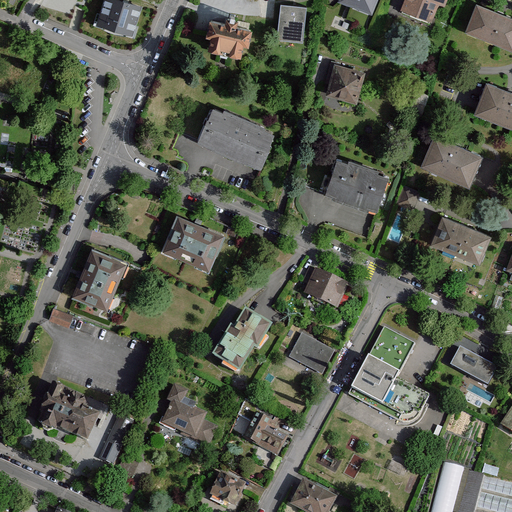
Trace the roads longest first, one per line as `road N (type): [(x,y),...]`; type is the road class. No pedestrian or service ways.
road 1 (residential): [(104,156),(390,281)]
road 2 (residential): [(35,315),(104,156)]
road 3 (residential): [(390,281),(309,427)]
road 4 (residential): [(0,11),(141,71)]
road 5 (residential): [(390,281),(511,343)]
